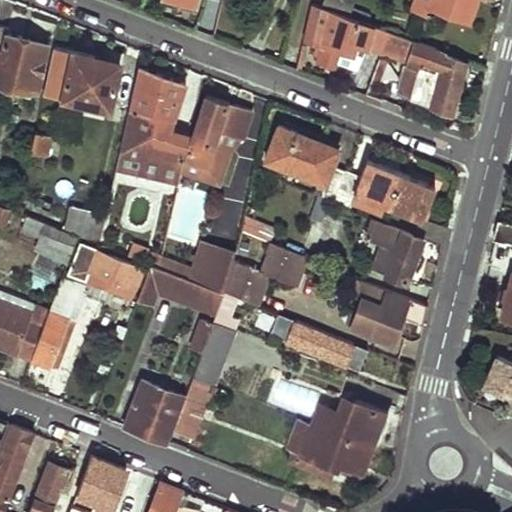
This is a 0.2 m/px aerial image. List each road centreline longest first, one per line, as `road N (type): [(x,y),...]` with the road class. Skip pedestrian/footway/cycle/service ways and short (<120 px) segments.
road 1 (residential): [(488,160),(252,84),(57,0)]
road 2 (residential): [(296,511),(0,396)]
road 3 (tertiary): [(433,434),(434,384),(488,160)]
